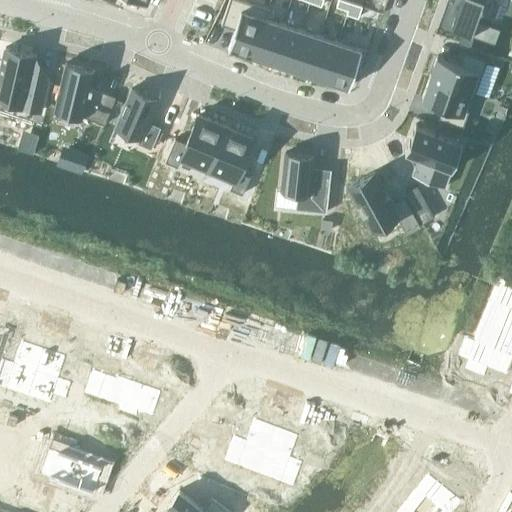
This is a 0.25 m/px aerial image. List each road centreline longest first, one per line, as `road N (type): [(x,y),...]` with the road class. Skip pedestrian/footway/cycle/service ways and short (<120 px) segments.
road 1 (residential): [(159,51),(285,103),(362,114),(384,89),(415,0)]
road 2 (residential): [(229,355),(510,450)]
road 3 (residential): [(0,279),(229,355)]
road 4 (residential): [(229,355),(100,511)]
road 5 (residential): [(0,4),(159,51)]
